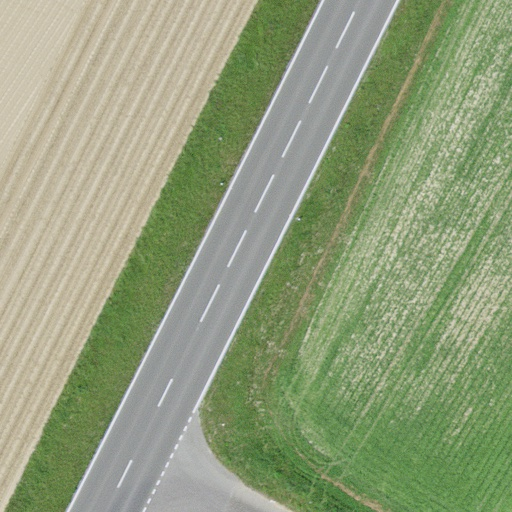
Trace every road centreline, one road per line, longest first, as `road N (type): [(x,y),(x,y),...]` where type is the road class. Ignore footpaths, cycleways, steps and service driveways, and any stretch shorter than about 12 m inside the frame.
road 1 (primary): [(103,511),(362,0)]
road 2 (track): [(131,457),(253,511)]
